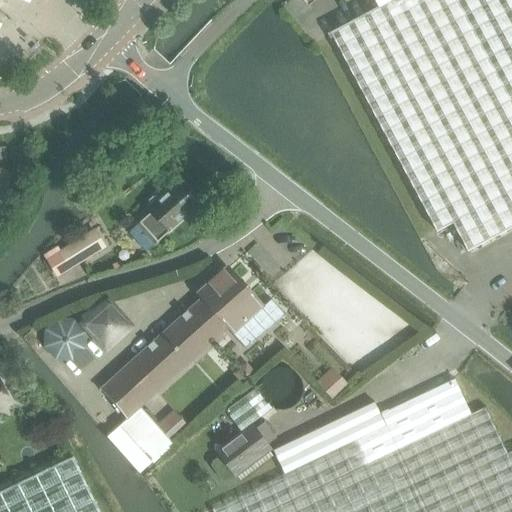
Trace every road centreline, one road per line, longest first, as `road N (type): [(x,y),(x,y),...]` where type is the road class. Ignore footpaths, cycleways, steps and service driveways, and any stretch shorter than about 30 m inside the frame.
road 1 (unclassified): [(0,325),(222,240),(298,198)]
road 2 (unclassified): [(511,363),(298,198)]
road 3 (unclassified): [(298,198),(166,87)]
road 4 (unclassified): [(166,87),(249,0)]
